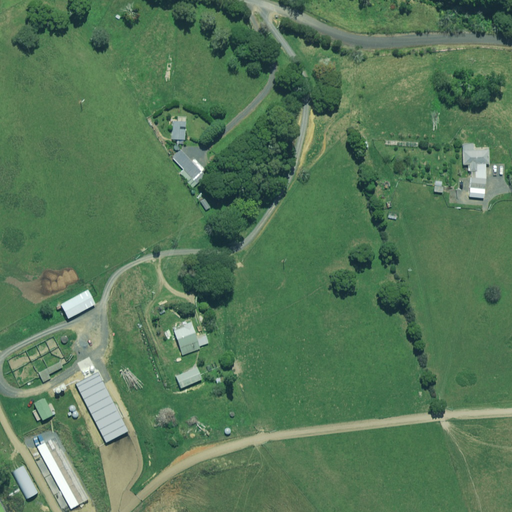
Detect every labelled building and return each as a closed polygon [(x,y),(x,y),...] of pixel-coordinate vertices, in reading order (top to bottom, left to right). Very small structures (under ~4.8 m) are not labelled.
[(185,122),(172,121),(171,139),(177,140),(177,144),(184,144),(185,122)] [(181,147),(175,143),(172,147),(177,151),(181,147)] [(468,171),(470,171),(470,179),(484,179),(486,179),(487,164),(488,164),(489,148),(475,148),(475,144),(462,144),(462,165),(468,165),(468,171)] [(197,171),(191,164),(180,151),(172,157),(184,170),(182,172),(187,179),(197,171)] [(470,179),(469,188),(484,189),(485,180),(470,179)] [(443,182),(435,181),(434,192),(442,193),(443,182)] [(484,189),(469,188),(468,197),(483,198),(484,189)] [(211,208),(205,199),(199,203),(205,212),(211,208)] [(95,305),(87,291),(60,305),(67,319),(95,305)] [(208,323),(205,313),(198,315),(201,325),(208,323)] [(195,337),(190,322),(172,328),(181,356),(200,349),(199,347),(208,343),(205,334),(195,337)] [(66,336),(65,336),(64,336),(63,336),(62,337),(61,337),(61,338),(61,339),(60,340),(60,341),(61,342),(61,343),(62,344),(63,344),(63,345),(64,345),(65,345),(66,345),(67,344),(68,344),(68,343),(69,343),(69,342),(69,341),(69,340),(69,339),(69,338),(68,337),(67,336),(66,336)] [(38,373),(43,383),(50,379),(49,376),(62,368),(59,362),(38,373)] [(202,380),(196,367),(175,376),(180,389),(202,380)] [(38,493),(23,466),(12,472),(27,499),(38,493)]
